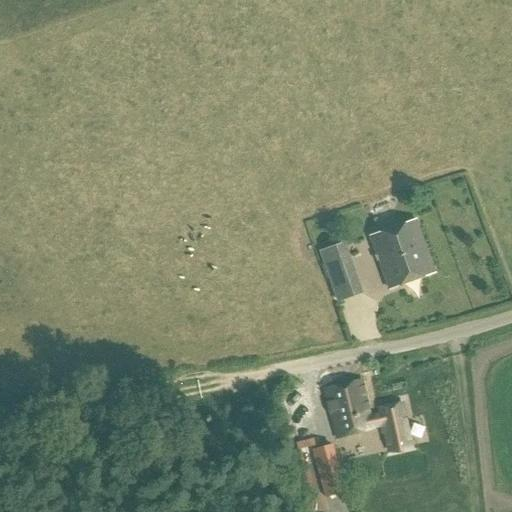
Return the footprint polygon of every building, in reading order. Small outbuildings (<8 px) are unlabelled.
[(371,235),(389,288),(434,272),(416,219),(371,235)] [(347,256),(324,265),(329,278),(352,269),(347,256)] [(325,389),(337,437),(373,428),(361,380),(325,389)] [(331,446),(314,451),(317,462),(334,457),(331,446)] [(332,480),(314,485),(317,496),(335,492),(332,480)]
